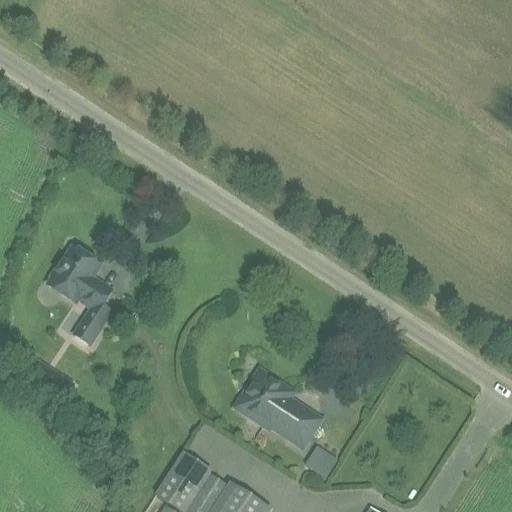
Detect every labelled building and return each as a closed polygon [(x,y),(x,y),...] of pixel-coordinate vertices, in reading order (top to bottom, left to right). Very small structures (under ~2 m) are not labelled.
[(57,270),(52,277),(53,281),(47,290),(74,307),(77,302),(90,310),(91,312),(74,338),(88,347),(110,313),(102,308),(111,295),(90,281),(99,269),(72,251),(61,269),(57,270)] [(302,450),(319,423),(296,408),(287,402),(292,396),(285,392),(272,383),(260,375),(251,388),(240,404),(243,415),(264,429),(267,424),(280,433),(278,435),(302,450)] [(51,394),(63,403),(73,388),(60,380),(51,394)] [(207,511),(224,485),(209,476),(210,474),(183,457),(157,498),(178,511),(207,511)] [(267,511),(230,487),(213,511),(267,511)]
